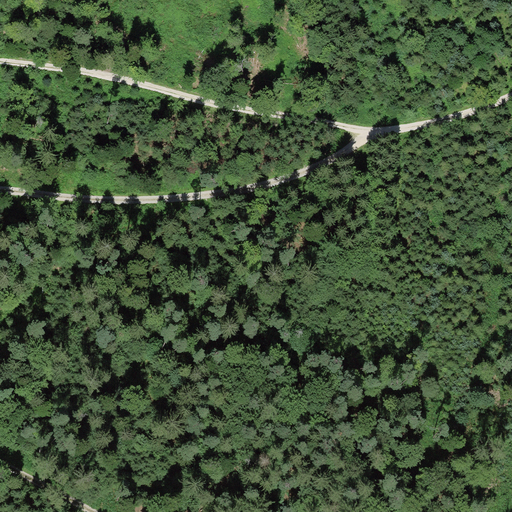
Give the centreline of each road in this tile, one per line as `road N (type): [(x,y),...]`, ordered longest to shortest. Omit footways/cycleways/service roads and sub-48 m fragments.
road 1 (track): [(0,193),(118,202),(217,193),(262,185),(391,131)]
road 2 (track): [(391,131),(0,61)]
road 3 (track): [(391,131),(511,96)]
